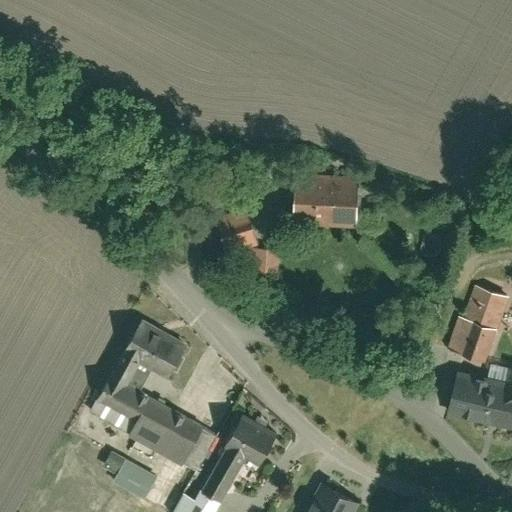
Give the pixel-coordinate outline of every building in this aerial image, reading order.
[(357,227),(360,177),(297,173),(294,223),(357,227)] [(281,271),(281,246),(255,246),(255,211),(223,211),(223,256),(236,256),(236,271),(281,271)] [(509,298),(475,285),(463,317),(496,330),(509,298)] [(141,324),(91,410),(131,432),(130,434),(184,465),(206,426),(131,382),(142,363),(169,379),(186,350),(141,324)] [(511,384),(458,370),(447,411),(511,428),(511,384)] [(276,438),(241,419),(225,446),(228,448),(254,462),(260,465),(276,438)] [(118,471),(126,455),(113,448),(105,464),(118,471)] [(254,462),(228,448),(200,485),(202,486),(223,497),(226,498),(254,462)] [(159,476),(128,459),(115,481),(147,499),(159,476)] [(321,478),(304,511),(344,511),(353,494),(321,478)] [(215,511),(223,497),(202,486),(196,497),(187,492),(175,511),(215,511)]
